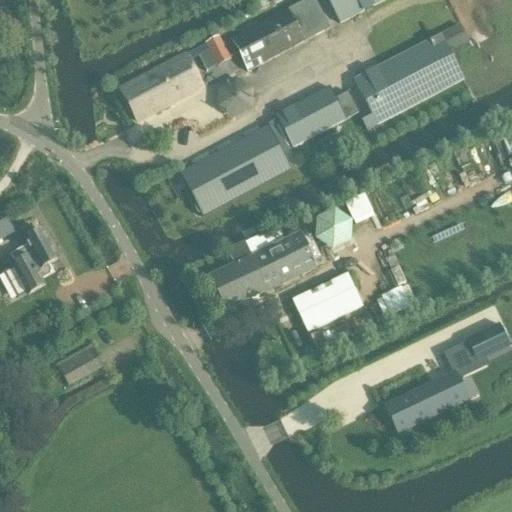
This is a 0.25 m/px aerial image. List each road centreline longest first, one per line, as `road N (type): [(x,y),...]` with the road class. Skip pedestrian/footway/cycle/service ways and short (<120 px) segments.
road 1 (tertiary): [(279,511),(70,164),(33,136)]
road 2 (unknown): [(454,331),(238,443)]
road 3 (residential): [(33,136),(37,0)]
